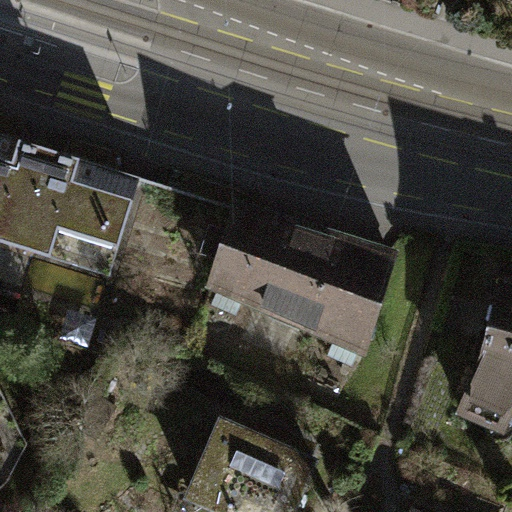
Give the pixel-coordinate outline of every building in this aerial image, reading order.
[(139,176),(0,133),(0,239),(108,273),(139,176)] [(234,205),(212,277),(365,348),(394,252),(234,205)] [(511,282),(495,278),(476,353),(451,409),(495,427),(511,388),(511,282)] [(0,484),(6,479),(25,443),(0,387),(0,484)] [(222,420),(190,491),(237,511),(236,511),(289,511),(313,460),(296,453),(302,440),(242,414),(237,426),(222,420)]
